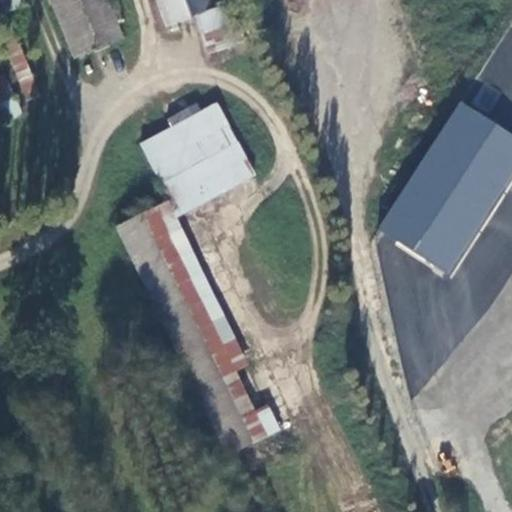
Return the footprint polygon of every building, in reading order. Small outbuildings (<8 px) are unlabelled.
[(0,0),(0,1),(3,12),(22,6),(20,0),(0,0)] [(53,0),(75,52),(122,33),(118,19),(122,17),(118,6),(112,8),(109,0),(53,0)] [(213,5),(211,0),(160,0),(169,22),(196,11),(213,5)] [(221,2),(215,4),(223,45),(234,41),(221,2)] [(215,4),(213,5),(196,11),(208,50),(223,45),(215,4)] [(227,456),(277,430),(174,219),(255,176),(214,105),(201,112),(197,106),(167,121),(171,129),(142,146),(169,203),(140,216),(140,218),(117,230),(227,456)] [(360,221),(379,236),(454,119),(435,105),(360,221)]
